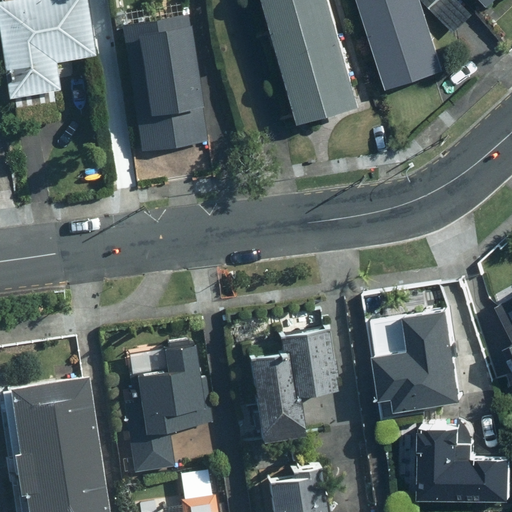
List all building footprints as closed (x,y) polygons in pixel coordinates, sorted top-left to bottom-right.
[(0,0),(0,97),(51,90),(46,62),(91,55),(82,0),(0,0)] [(355,107),(324,0),(260,0),(295,123),(355,107)] [(441,74),(417,0),(355,0),(384,91),(441,74)] [(507,0),(481,0),(493,13),(507,0)] [(204,136),(183,15),(116,27),(137,147),(204,136)] [(511,285),(510,287),(511,291),(491,301),(509,337),(505,338),(511,351),(511,285)] [(399,398),(467,388),(454,298),(407,305),(412,338),(380,343),(386,387),(397,385),(399,398)] [(270,351),(237,356),(249,438),(292,432),(286,392),(325,387),(316,326),(267,333),(270,351)] [(203,374),(189,377),(183,339),(155,343),(159,366),(125,372),(130,400),(120,402),(130,466),(169,460),(164,426),(210,419),(203,374)] [(98,511),(76,371),(0,383),(0,417),(15,511),(98,511)] [(511,450),(472,450),(472,415),(421,415),(422,488),(511,488),(511,450)] [(315,511),(308,468),(255,476),(260,511),(315,511)] [(215,511),(212,492),(137,504),(138,511),(215,511)]
